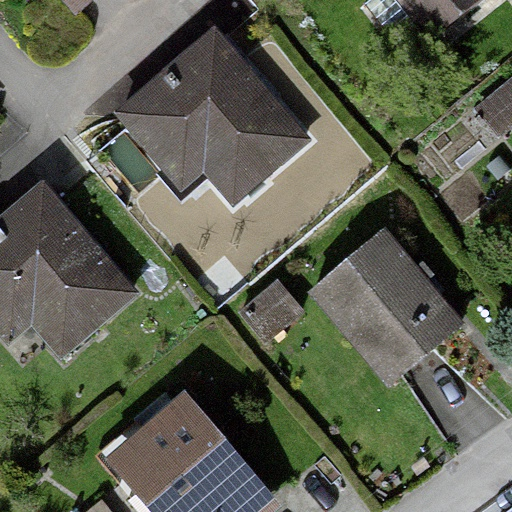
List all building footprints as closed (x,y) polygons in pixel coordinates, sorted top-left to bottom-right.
[(55,0),(73,21),(98,0),(55,0)] [(479,0),(432,0),(452,23),(479,0)] [(311,134),(221,34),(129,118),(174,169),(194,151),(238,200),(311,134)] [(511,83),(477,108),(496,134),(511,122),(511,83)] [(127,292),(42,188),(0,222),(0,321),(36,366),(127,292)] [(385,231),(314,289),(392,385),(464,327),(385,231)] [(299,314),(280,287),(241,315),(260,342),(299,314)] [(170,511),(251,511),(257,508),(181,412),(126,455),(170,511)] [(307,511),(297,498),(278,511),(307,511)]
